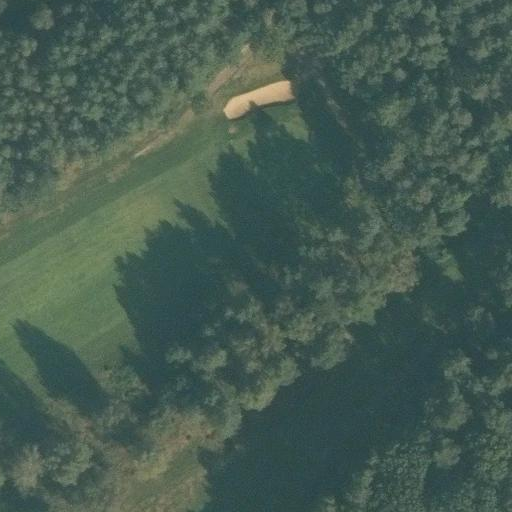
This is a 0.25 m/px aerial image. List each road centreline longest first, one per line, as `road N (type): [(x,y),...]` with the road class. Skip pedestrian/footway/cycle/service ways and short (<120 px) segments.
road 1 (track): [(362,160),(274,0)]
road 2 (track): [(164,141),(279,11)]
